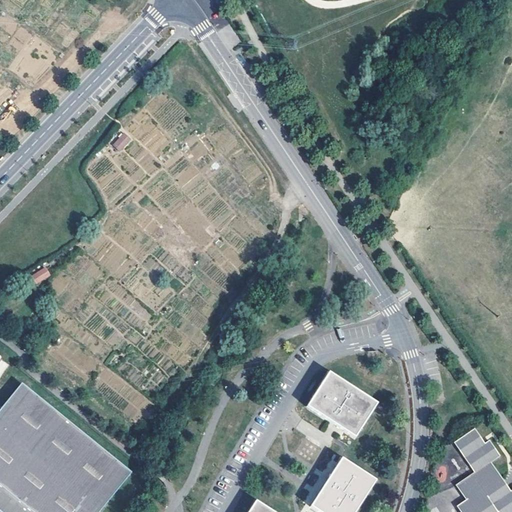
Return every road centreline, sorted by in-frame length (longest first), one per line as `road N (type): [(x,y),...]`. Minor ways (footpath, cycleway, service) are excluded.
road 1 (tertiary): [(180,0),(404,337)]
road 2 (residential): [(404,337),(328,353),(312,365),(226,511)]
road 3 (tertiary): [(174,0),(0,179)]
road 4 (tertiary): [(404,337),(421,404),(420,458),(406,511)]
